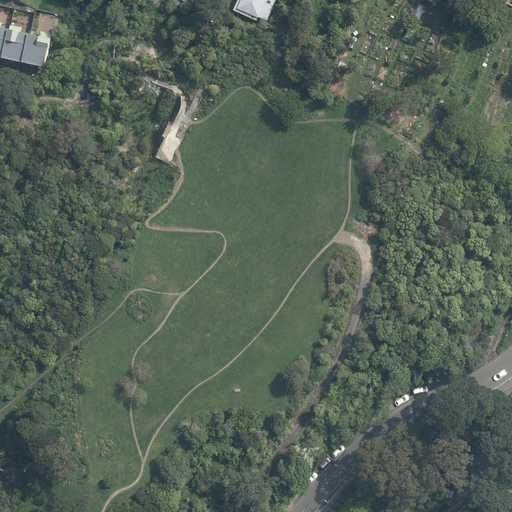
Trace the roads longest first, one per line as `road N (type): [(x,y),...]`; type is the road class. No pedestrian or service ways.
road 1 (track): [(347,239),(363,268),(359,315),(258,511)]
road 2 (unclassified): [(511,364),(503,377),(389,424),(302,511)]
